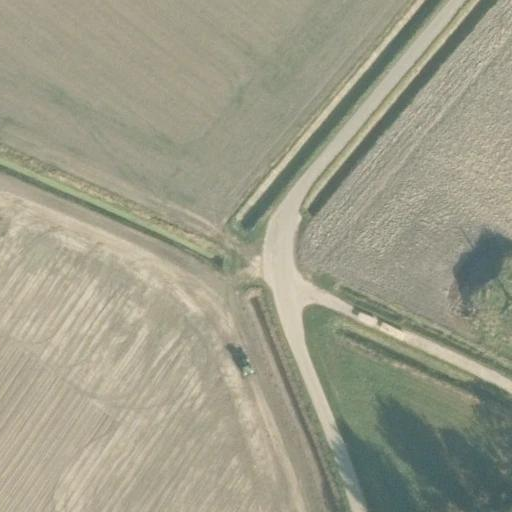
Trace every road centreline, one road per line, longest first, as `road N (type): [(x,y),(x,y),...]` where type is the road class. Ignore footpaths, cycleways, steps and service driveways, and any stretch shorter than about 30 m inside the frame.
road 1 (unclassified): [(279,281),(277,228),(297,189),(456,0)]
road 2 (unclassified): [(511,385),(279,281)]
road 3 (unclassified): [(358,511),(279,281)]
